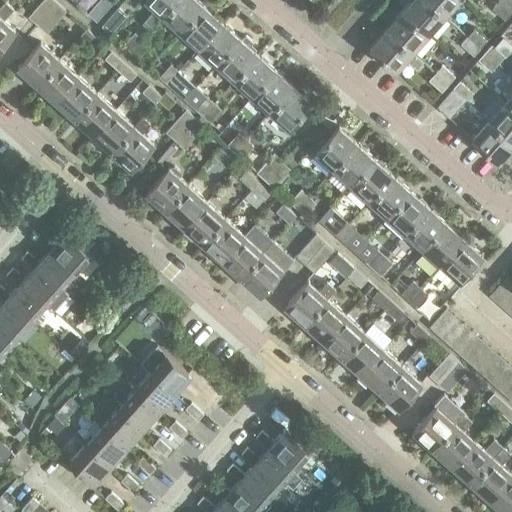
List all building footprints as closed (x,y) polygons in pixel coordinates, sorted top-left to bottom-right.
[(0,44),(15,28),(3,18),(13,7),(5,0),(3,0),(0,4),(0,44)] [(58,1),(56,0),(40,0),(27,15),(37,24),(58,1)] [(96,20),(113,0),(96,0),(87,12),(96,20)] [(144,0),(154,8),(144,19),(152,26),(162,15),(163,16),(176,0),(144,0)] [(197,0),(176,0),(163,16),(181,32),(204,6),(197,0)] [(445,16),(427,0),(411,0),(403,10),(429,34),(445,16)] [(459,0),(427,0),(445,16),(459,0)] [(511,11),(499,0),(497,0),(491,7),(505,18),(511,11)] [(511,0),(499,0),(511,11),(511,10),(511,0)] [(58,1),(37,24),(46,31),(67,9),(58,1)] [(128,13),(118,5),(101,24),(110,32),(128,13)] [(204,6),(181,32),(199,48),(222,22),(204,6)] [(429,34),(403,10),(387,28),(422,60),(423,59),(415,52),(422,46),(420,44),(429,34)] [(222,22),(199,48),(216,64),(240,38),(222,22)] [(100,38),(87,26),(79,34),(92,46),(100,38)] [(479,47),(487,39),(474,27),(466,35),(479,47)] [(422,60),(387,28),(370,46),(397,70),(407,59),(416,67),(422,60)] [(131,51),(143,38),(135,30),(123,43),(131,51)] [(479,47),(466,35),(460,42),(473,54),(479,47)] [(511,42),(503,35),(494,45),(505,54),(511,46),(511,42)] [(131,51),(138,57),(150,44),(143,38),(131,51)] [(240,38),(216,64),(234,80),(258,54),(240,38)] [(18,66),(37,84),(60,58),(41,41),(18,66)] [(484,51),(497,63),(505,54),(494,45),(491,42),(484,51)] [(125,60),(111,49),(104,57),(117,68),(125,60)] [(484,51),(478,58),(491,69),(497,63),(484,51)] [(258,54),(234,80),(252,96),(276,70),(258,54)] [(60,58),(37,84),(55,100),(78,75),(60,58)] [(125,60),(117,68),(130,79),(137,71),(125,60)] [(167,83),(179,70),(170,62),(158,75),(167,83)] [(448,83),(455,75),(442,63),(435,71),(448,83)] [(167,83),(174,89),(186,76),(179,70),(167,83)] [(276,70),(252,96),(270,112),(294,86),(276,70)] [(448,83),(435,71),(428,78),(441,90),(448,83)] [(78,75),(55,100),(74,117),(97,91),(78,75)] [(195,84),(186,76),(174,89),(183,97),(195,84)] [(473,90),(459,78),(452,87),(465,99),(473,90)] [(162,94),(148,82),(142,90),(155,101),(162,94)] [(194,107),(206,94),(195,84),(183,97),(194,107)] [(294,86),(270,112),(289,128),(312,102),(294,86)] [(465,99),(452,87),(436,105),(449,116),(465,99)] [(97,91),(74,117),(93,134),(116,108),(97,91)] [(206,94),(194,107),(203,115),(215,102),(206,94)] [(215,102),(203,115),(210,121),(222,107),(215,102)] [(511,107),(505,102),(489,120),(511,140),(511,107)] [(196,115),(186,107),(165,130),(175,138),(196,115)] [(116,108),(93,134),(111,150),(134,125),(116,108)] [(196,115),(175,138),(184,146),(204,123),(196,115)] [(511,140),(489,120),(473,138),(498,161),(511,145),(511,140)] [(134,125),(111,150),(130,168),(153,142),(134,125)] [(316,153),(334,169),(358,143),(339,126),(316,153)] [(235,151),(247,138),(238,130),(226,143),(235,151)] [(235,151),(241,157),(253,144),(247,138),(235,151)] [(358,143),(334,169),(352,185),(375,159),(358,143)] [(234,158),(220,146),(213,154),(226,166),(234,158)] [(257,171),(267,180),(284,161),(273,152),(257,171)] [(375,159),(352,185),(370,201),(393,175),(375,159)] [(292,168),(284,161),(267,180),(275,187),(292,168)] [(146,192),(166,209),(188,183),(169,166),(146,192)] [(259,180),(245,168),(238,176),(251,188),(259,180)] [(393,175),(370,201),(388,217),(411,191),(393,175)] [(259,180),(251,188),(264,199),(271,191),(259,180)] [(188,183),(166,209),(184,226),(207,200),(188,183)] [(299,209),(311,195),(301,187),(289,200),(299,209)] [(411,191),(388,217),(406,232),(429,206),(411,191)] [(299,209),(304,214),(316,200),(311,195),(299,209)] [(207,200),(184,226),(203,242),(226,217),(207,200)] [(296,213),(283,201),(275,209),(289,221),(296,213)] [(429,206),(406,232),(424,248),(447,222),(429,206)] [(338,236),(350,223),(341,214),(329,228),(338,236)] [(226,217),(203,242),(222,259),(245,233),(244,233),(226,217)] [(245,233),(222,259),(240,276),(273,239),(254,222),(244,233),(245,233)] [(447,222),(424,248),(441,264),(465,238),(447,222)] [(338,236),(344,241),(356,228),(350,223),(338,236)] [(365,260),(377,247),(356,228),(344,241),(365,260)] [(35,240),(48,251),(50,248),(75,270),(76,270),(84,277),(99,260),(66,231),(54,244),(41,233),(35,240)] [(325,240),(315,231),(295,254),(305,262),(325,240)] [(465,238),(441,264),(460,281),(483,255),(465,238)] [(273,239),(240,276),(260,293),(283,267),(284,269),(294,258),(273,239)] [(325,240),(305,262),(314,270),(334,247),(325,240)] [(374,268),(386,255),(377,247),(365,260),(374,268)] [(50,248),(48,251),(39,260),(27,249),(20,257),(33,268),(36,264),(61,287),(75,270),(50,248)] [(346,275),(354,265),(337,251),(329,260),(346,275)] [(374,268),(381,274),(392,260),(386,255),(374,268)] [(36,264),(33,268),(24,277),(12,266),(6,273),(18,284),(21,281),(46,303),(53,309),(67,293),(61,287),(36,264)] [(368,278),(355,266),(348,274),(361,286),(368,278)] [(141,271),(135,277),(143,284),(149,277),(141,271)] [(511,280),(506,275),(489,293),(499,303),(511,288),(511,280)] [(409,300),(422,286),(413,278),(400,292),(409,300)] [(285,305),(304,322),(327,297),(308,280),(285,305)] [(21,281),(18,284),(10,293),(0,284),(0,297),(4,300),(6,297),(31,320),(46,303),(21,281)] [(409,300),(416,305),(428,292),(422,286),(409,300)] [(392,300),(379,288),(366,302),(379,314),(384,307),(385,308),(392,300)] [(511,288),(499,303),(508,311),(511,306),(511,288)] [(439,305),(427,294),(416,306),(428,317),(439,305)] [(6,297),(4,300),(0,304),(0,321),(17,336),(31,320),(6,297)] [(327,297),(304,322),(323,339),(346,314),(327,297)] [(392,300),(385,308),(397,318),(404,310),(392,300)] [(428,325),(439,334),(456,315),(446,305),(428,325)] [(90,312),(80,323),(89,330),(98,319),(90,312)] [(346,314),(323,339),(342,356),(365,330),(346,314)] [(448,342),(465,323),(456,315),(439,334),(448,342)] [(0,321),(0,350),(7,357),(8,356),(3,352),(17,336),(0,321)] [(430,333),(417,321),(409,329),(423,341),(430,333)] [(457,350),(474,331),(465,323),(448,342),(457,350)] [(365,330),(342,356),(360,373),(383,347),(365,330)] [(483,339),(474,331),(457,350),(466,358),(483,339)] [(492,346),(483,339),(466,358),(474,366),(492,346)] [(474,366),(484,375),(501,355),(492,346),(474,366)] [(383,347),(360,373),(379,389),(402,364),(383,347)] [(459,359),(449,350),(429,373),(438,382),(459,359)] [(166,352),(151,368),(149,371),(174,393),(190,374),(166,352)] [(484,375),(493,382),(510,363),(501,355),(484,375)] [(459,359),(438,382),(447,390),(468,367),(459,359)] [(493,382),(502,390),(511,378),(511,364),(510,363),(493,382)] [(402,364),(379,389),(398,406),(421,381),(402,364)] [(149,371),(138,384),(133,389),(158,411),(174,393),(149,371)] [(511,378),(502,390),(511,399),(511,397),(511,378)] [(32,406),(42,395),(33,388),(23,398),(32,406)] [(133,389),(124,399),(117,407),(142,429),(158,411),(133,389)] [(507,402),(493,390),(486,398),(500,410),(507,402)] [(433,448),(464,412),(445,395),(413,430),(433,448)] [(185,407),(198,419),(204,412),(191,400),(185,407)] [(511,406),(507,402),(500,410),(511,420),(511,406)] [(117,407),(110,414),(101,424),(126,446),(142,429),(117,407)] [(464,412),(433,448),(452,464),(474,439),(463,428),(472,419),(464,412)] [(54,415),(46,424),(55,432),(63,423),(54,415)] [(169,425),(182,437),(188,430),(175,419),(169,425)] [(30,429),(20,420),(17,424),(27,432),(30,429)] [(101,424),(97,430),(85,442),(110,464),(126,446),(101,424)] [(287,427),(275,440),(262,429),(256,435),(269,447),(271,444),(296,466),(312,449),(287,427)] [(20,440),(25,433),(20,429),(14,435),(20,440)] [(166,455),(172,448),(159,436),(153,443),(166,455)] [(474,439),(452,464),(470,481),(493,455),(503,445),(493,437),(484,447),(474,439)] [(5,458),(12,450),(0,439),(0,467),(1,469),(8,461),(5,458)] [(85,442),(69,460),(69,461),(93,483),(110,464),(85,442)] [(271,444),(269,447),(260,457),(247,445),(241,452),(254,463),(257,461),(282,483),(291,492),(306,475),(296,466),(271,444)] [(137,461),(142,465),(150,472),(155,466),(143,454),(137,461)] [(493,455),(470,481),(489,498),(511,472),(493,455)] [(257,461),(254,463),(245,473),(232,461),(226,468),(239,480),(242,477),(267,499),(282,483),(257,461)] [(354,473),(343,463),(330,478),(341,488),(354,473)] [(511,471),(511,472),(489,498),(505,511),(509,511),(511,509),(511,471)] [(134,490),(139,483),(127,472),(121,479),(134,490)] [(242,477),(239,480),(231,490),(218,478),(212,485),(225,496),(227,493),(247,511),(263,511),(271,503),(267,499),(242,477)] [(111,489),(105,496),(118,507),(124,500),(111,489)] [(332,498),(323,489),(312,501),(321,510),(332,498)] [(247,511),(227,493),(225,496),(216,506),(203,494),(197,501),(209,511),(210,511),(212,510),(214,511),(247,511)] [(25,511),(29,511),(39,501),(32,495),(21,508),(25,511)]
